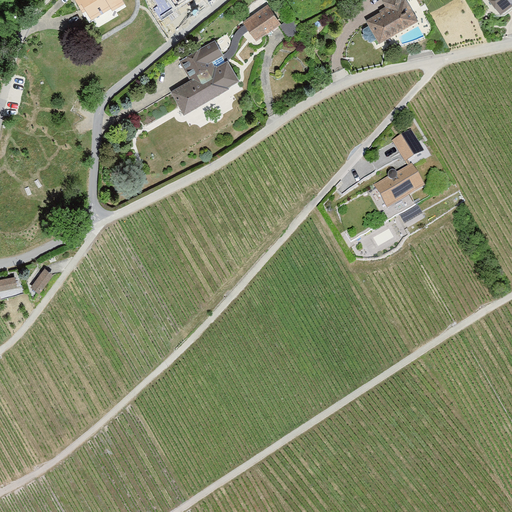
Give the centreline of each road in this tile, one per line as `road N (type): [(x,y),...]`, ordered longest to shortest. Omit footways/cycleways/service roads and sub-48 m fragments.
road 1 (track): [(442,60),(204,328),(64,454),(0,493)]
road 2 (residential): [(102,222),(222,164),(340,85),(511,45)]
road 3 (track): [(511,297),(179,511)]
road 4 (residential): [(223,0),(100,109),(93,185),(102,222)]
road 5 (track): [(102,222),(36,315),(0,350)]
